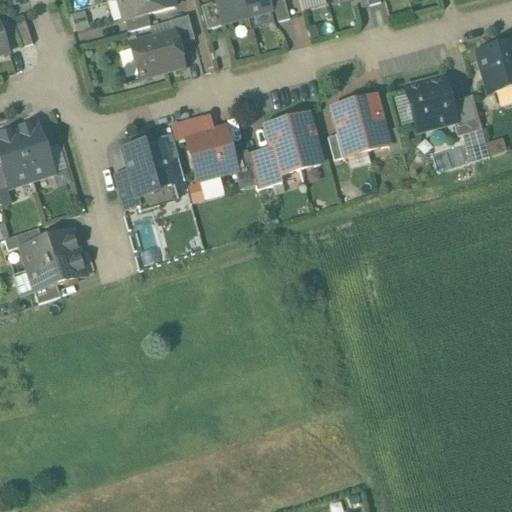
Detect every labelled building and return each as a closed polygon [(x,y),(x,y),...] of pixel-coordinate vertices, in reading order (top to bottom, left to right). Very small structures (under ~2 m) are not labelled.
[(171,0),(119,0),(118,1),(124,24),(147,17),(174,10),(171,0)] [(241,0),(214,0),(216,5),(222,26),(223,25),(247,19),(241,0)] [(266,0),(241,0),(247,19),(270,12),(266,0)] [(283,0),(271,0),(278,25),(289,22),(283,0)] [(378,0),(366,0),(369,8),(380,5),(378,0)] [(216,5),(201,9),(207,32),(224,28),(223,25),(222,26),(216,5)] [(147,17),(124,24),(127,35),(150,29),(147,17)] [(23,18),(12,22),(14,28),(25,24),(23,18)] [(188,19),(169,24),(172,35),(173,35),(176,47),(194,42),(188,19)] [(14,28),(21,51),(33,47),(25,24),(14,28)] [(0,29),(0,57),(8,54),(0,29)] [(172,35),(131,47),(140,81),(183,70),(176,47),(173,35),(172,35)] [(511,45),(476,55),(488,97),(511,90),(511,45)] [(442,81),(406,91),(418,134),(453,124),(454,124),(449,105),(442,81)] [(472,98),(449,105),(454,124),(453,124),(457,140),(481,133),(472,98)] [(375,100),(353,106),(367,154),(388,149),(384,134),(375,100)] [(345,160),(367,154),(353,106),(332,112),(339,137),(345,160)] [(308,118),(287,124),(300,172),(322,166),(308,118)] [(279,178),(300,172),(287,124),(265,130),(271,152),(278,178),(279,178)] [(37,125),(14,132),(31,184),(54,177),(37,125)] [(231,158),(224,131),(186,142),(197,184),(234,174),(236,173),(231,158)] [(395,131),(384,134),(388,149),(390,157),(402,154),(395,131)] [(14,132),(0,136),(0,166),(1,169),(8,192),(31,184),(14,132)] [(339,137),(327,140),(334,163),(345,160),(339,137)] [(172,139),(159,143),(161,147),(162,147),(167,164),(178,160),(172,139)] [(161,147),(144,152),(143,147),(122,153),(139,213),(160,208),(155,192),(173,187),(167,164),(162,147),(161,147)] [(271,152),(248,158),(256,189),(258,193),(281,186),(279,178),(278,178),(278,179),(271,152)] [(247,154),(231,158),(236,173),(234,174),(240,193),(256,189),(248,158),(247,154)] [(1,169),(0,168),(0,194),(8,192),(1,169)] [(128,174),(115,178),(124,212),(137,209),(128,174)] [(38,232),(4,243),(7,254),(20,250),(42,243),(38,232)] [(42,243),(20,250),(27,273),(79,256),(71,233),(42,243)] [(79,256),(27,273),(34,296),(56,289),(86,279),(79,256)] [(56,289),(34,296),(38,307),(60,300),(56,289)]
